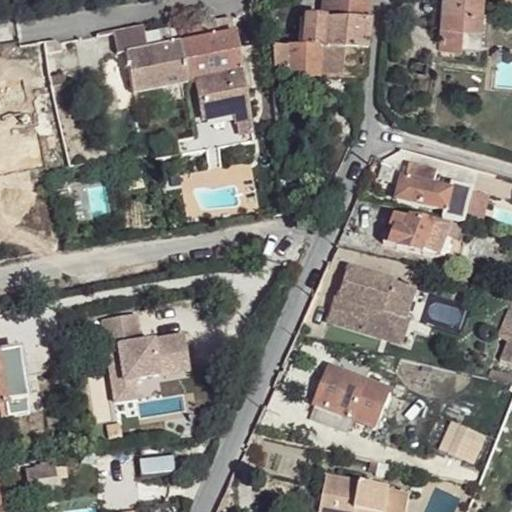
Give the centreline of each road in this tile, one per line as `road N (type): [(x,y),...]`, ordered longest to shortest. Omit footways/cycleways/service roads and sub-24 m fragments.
road 1 (residential): [(0,275),(237,232),(328,230)]
road 2 (residential): [(328,230),(197,511)]
road 3 (residential): [(511,175),(370,136)]
road 4 (residential): [(378,0),(370,136)]
